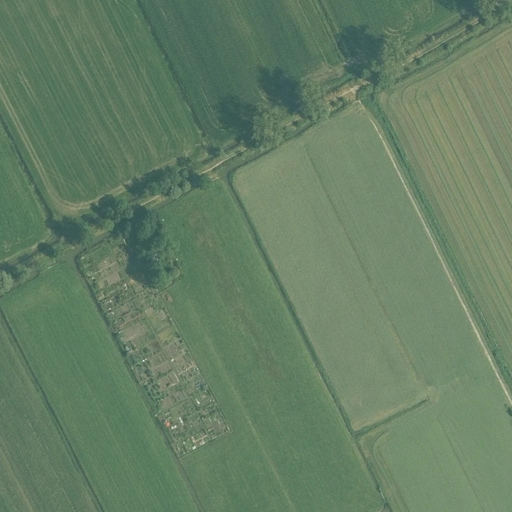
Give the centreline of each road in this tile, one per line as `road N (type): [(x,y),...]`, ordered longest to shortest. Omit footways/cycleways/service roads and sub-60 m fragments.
road 1 (track): [(511,2),(128,208)]
road 2 (track): [(128,208),(0,277)]
road 3 (residential): [(213,95),(248,76),(223,25),(259,0)]
